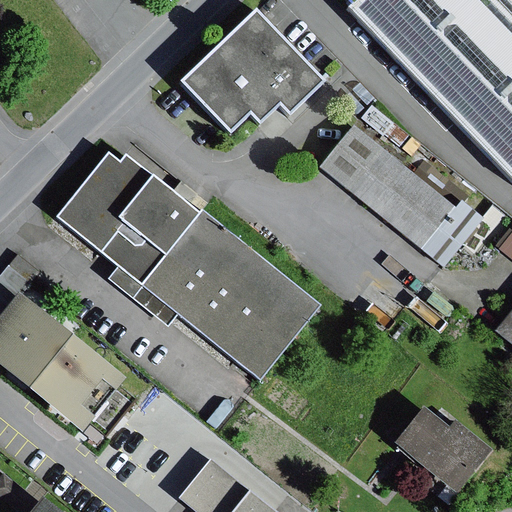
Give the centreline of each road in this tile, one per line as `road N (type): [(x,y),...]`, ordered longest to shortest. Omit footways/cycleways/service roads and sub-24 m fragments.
road 1 (unknown): [(111,97),(230,191),(402,280)]
road 2 (unknown): [(0,218),(221,386)]
road 3 (residential): [(31,172),(214,0)]
